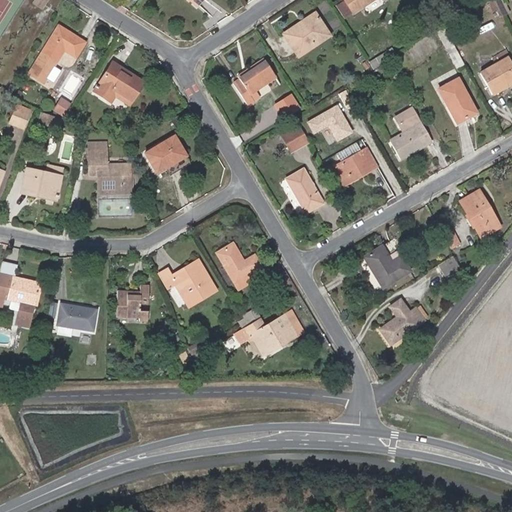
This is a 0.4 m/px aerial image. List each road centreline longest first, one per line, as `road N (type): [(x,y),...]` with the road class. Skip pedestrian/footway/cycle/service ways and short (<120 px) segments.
road 1 (tertiary): [(4,511),(171,448),(252,436),(354,437)]
road 2 (residential): [(361,399),(254,392),(0,396)]
road 3 (residential): [(0,231),(140,244),(247,182)]
road 4 (track): [(511,266),(425,383),(434,404),(511,441)]
road 5 (residential): [(511,141),(297,265)]
road 6 (tertiary): [(354,437),(427,448),(511,475)]
road 7 (residential): [(297,265),(355,364),(361,399)]
road 8 (residential): [(178,62),(247,182)]
